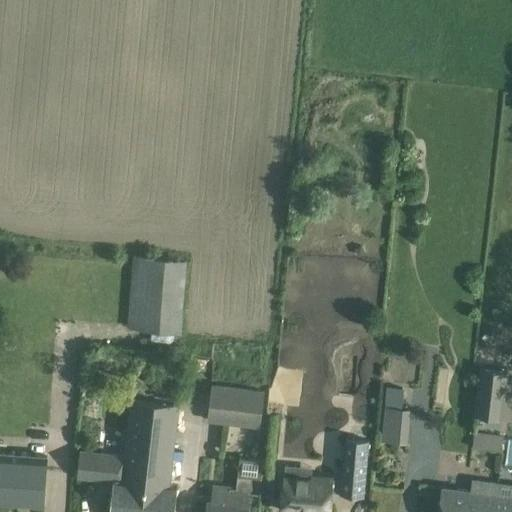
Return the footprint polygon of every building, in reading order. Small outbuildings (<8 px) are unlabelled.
[(360,244),(354,247),(358,254),(364,251),(360,244)] [(173,303),(191,304),(193,256),(134,254),(132,327),(173,328),(173,303)] [(283,317),(281,342),(282,342),(300,343),(302,319),(285,318),(283,317)] [(479,368),(474,415),(502,419),(508,372),(479,368)] [(261,427),(265,390),(212,384),(207,421),(261,427)] [(387,385),(386,440),(407,441),(408,386),(387,385)] [(173,511),(175,501),(176,487),(169,487),(178,403),(132,398),(125,456),(80,451),(77,477),(114,481),(110,511),(173,511)] [(504,432),(474,428),(472,447),(501,451),(503,438),(503,434),(504,432)] [(363,496),(368,440),(346,438),(341,494),(363,496)] [(0,452),(0,502),(44,505),(47,456),(0,452)] [(208,505),(207,511),(246,511),(246,510),(247,505),(250,477),(261,478),(263,460),(240,457),(238,476),(236,488),(230,487),(214,486),(212,501),(208,501),(208,505)] [(284,473),(281,510),(299,511),(329,511),(333,476),(311,474),(311,475),(284,473)] [(442,485),(438,511),(491,511),(495,481),(471,478),(470,489),(442,485)] [(511,511),(511,483),(495,481),(491,511),(511,511)]
